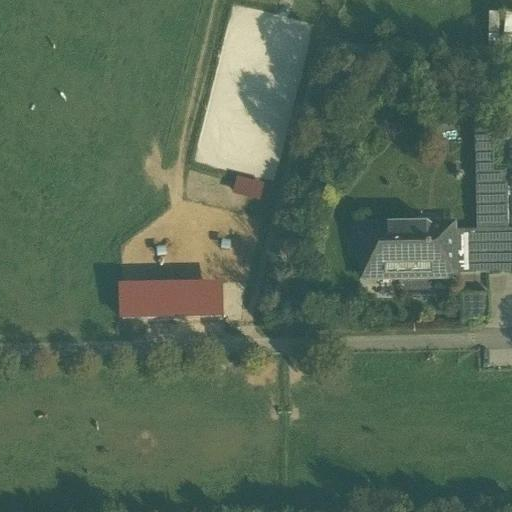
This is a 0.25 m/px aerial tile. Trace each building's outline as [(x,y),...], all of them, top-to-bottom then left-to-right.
[(498,132),(474,133),(476,190),(478,190),(479,238),(508,237),(507,191),(501,176),(493,176),(492,147),(498,143),(498,132)] [(452,231),(413,231),(413,236),(386,237),(385,232),(363,232),(364,283),(403,282),(403,277),(428,276),(429,281),(453,281),(453,272),(452,239),(452,231)] [(479,238),(452,239),(453,272),(511,271),(511,237),(508,237),(479,238)] [(121,324),(225,323),(225,289),(121,291),(121,324)] [(489,298),(461,299),(462,323),(489,322),(489,298)]
